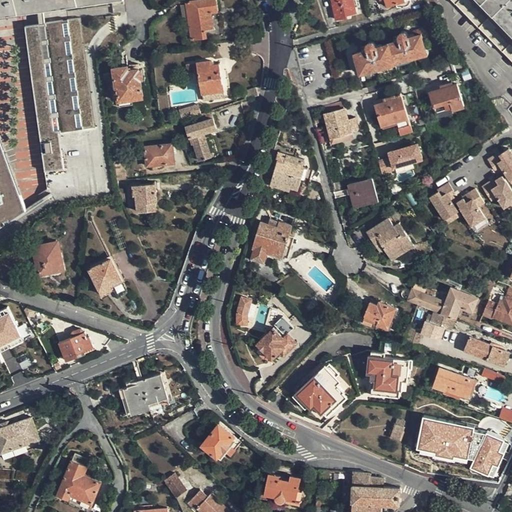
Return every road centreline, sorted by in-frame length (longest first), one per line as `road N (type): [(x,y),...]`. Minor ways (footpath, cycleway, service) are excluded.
road 1 (tertiary): [(305,434),(253,403),(226,365),(215,316),(252,181)]
road 2 (tertiary): [(276,0),(279,64),(252,181)]
road 3 (residential): [(0,281),(158,340)]
road 4 (tertiary): [(184,351),(238,426),(299,459)]
road 5 (unknown): [(293,66),(438,7)]
road 6 (tertiary): [(252,181),(217,217),(183,315)]
road 7 (residential): [(115,511),(119,471),(76,373)]
road 8 (unknown): [(303,102),(440,71)]
